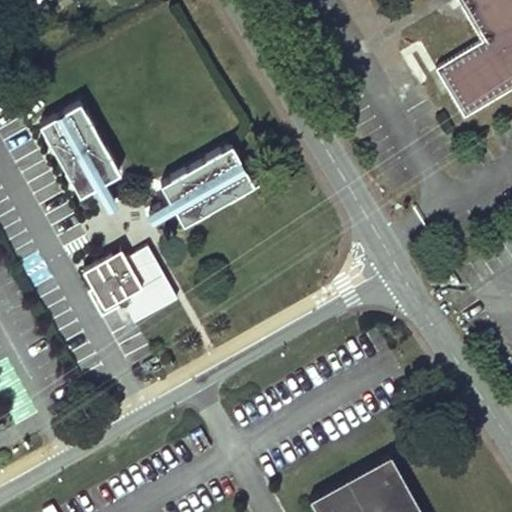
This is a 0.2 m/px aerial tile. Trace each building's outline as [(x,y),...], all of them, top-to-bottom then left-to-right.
[(511,0),(459,0),(482,37),(435,65),(463,112),(511,83),(511,0)] [(81,97),(40,120),(79,191),(121,168),(81,97)] [(232,139),(160,179),(183,221),(255,180),(232,139)] [(110,251),(83,266),(93,284),(88,287),(101,311),(120,301),(125,301),(135,317),(177,293),(147,241),(125,253),(127,256),(110,251)] [(121,245),(110,251),(127,256),(125,253),(121,245)] [(422,511),(390,452),(310,496),(318,511),(422,511)]
